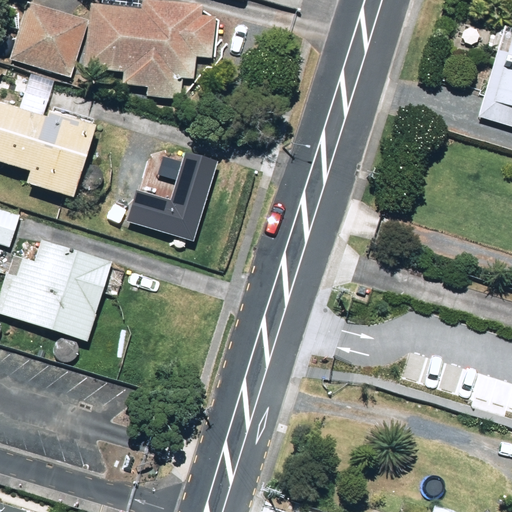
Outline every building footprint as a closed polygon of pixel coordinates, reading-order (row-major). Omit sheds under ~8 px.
[(202,16),(144,8),(143,18),(92,11),(84,74),(125,79),(123,92),(149,95),(148,103),(178,107),(181,88),(192,90),(195,67),(210,68),(216,27),(200,25),(202,16)] [(10,64),(70,83),(87,29),(28,9),(10,64)] [(511,32),(506,31),(479,123),(511,132),(511,32)] [(27,198),(73,213),(96,141),(64,130),(64,128),(64,125),(62,123),(59,122),(56,122),(54,124),(52,127),(48,126),(47,132),(39,130),(48,105),(24,97),(18,118),(12,115),(14,109),(3,106),(2,108),(0,107),(0,176),(31,186),(27,198)] [(0,250),(8,253),(19,221),(0,213),(0,250)] [(0,305),(0,323),(87,351),(113,272),(42,249),(35,270),(13,263),(0,305)] [(426,511),(427,508),(404,502),(401,511),(426,511)]
